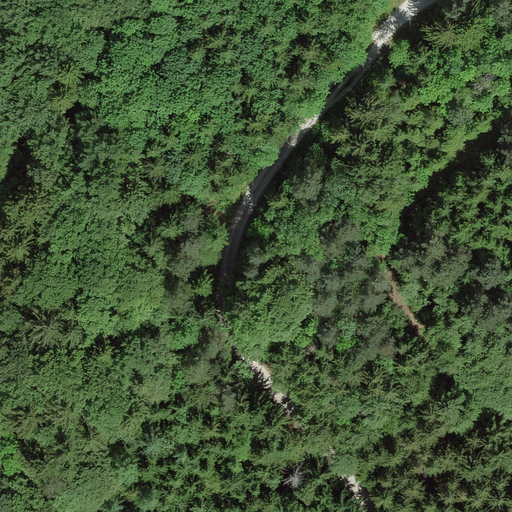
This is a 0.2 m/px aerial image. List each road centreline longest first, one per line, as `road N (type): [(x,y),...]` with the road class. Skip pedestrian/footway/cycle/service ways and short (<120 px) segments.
road 1 (track): [(418,0),(281,150),(245,208),(225,265),(226,311),(240,348),(305,418),(371,511)]
road 2 (track): [(511,110),(458,153),(409,208),(388,261),(398,300),(422,340),(508,414)]
